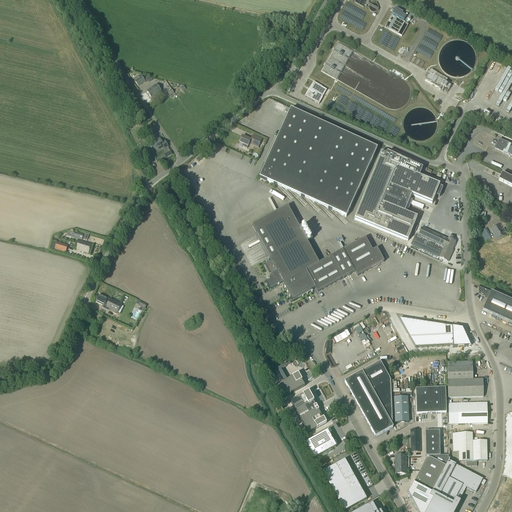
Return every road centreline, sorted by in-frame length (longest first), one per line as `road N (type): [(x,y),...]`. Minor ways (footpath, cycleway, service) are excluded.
road 1 (unclassified): [(403,511),(311,344),(379,305),(472,321)]
road 2 (unclassified): [(472,321),(458,170),(274,93)]
road 3 (unclassified): [(0,385),(50,372),(130,215),(151,184),(182,160)]
road 4 (unclassified): [(481,511),(498,458),(499,409),(494,372),(472,321)]
road 5 (unclassified): [(182,160),(81,0)]
